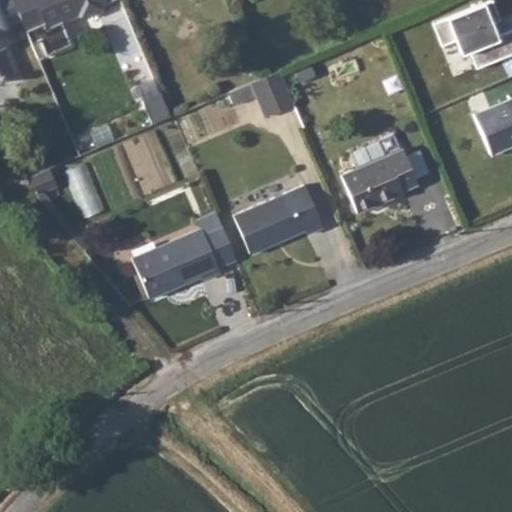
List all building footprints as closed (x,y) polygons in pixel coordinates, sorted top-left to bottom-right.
[(11,0),(0,0),(0,83),(4,82),(2,77),(13,73),(0,43),(0,29),(21,21),(11,0)] [(11,0),(21,21),(26,33),(73,14),(75,18),(77,17),(84,21),(101,13),(104,6),(106,5),(103,0),(11,0)] [(494,2),(434,26),(443,47),(456,42),(462,56),(470,52),(477,70),(511,55),(511,32),(498,38),(493,25),(502,22),(494,2)] [(279,73),(253,83),(267,116),(293,105),(279,73)] [(511,100),(475,117),(492,154),(511,145),(511,100)] [(404,149),(342,175),(359,215),(406,195),(404,189),(419,183),(404,149)] [(89,162),(69,169),(85,216),(106,209),(89,162)] [(48,169),(22,180),(35,195),(56,187),(48,169)] [(304,186),(235,216),(252,254),(303,232),(306,237),(324,231),(304,186)] [(220,222),(201,230),(133,259),(151,298),(199,278),(201,282),(221,274),(218,270),(237,262),(220,222)]
